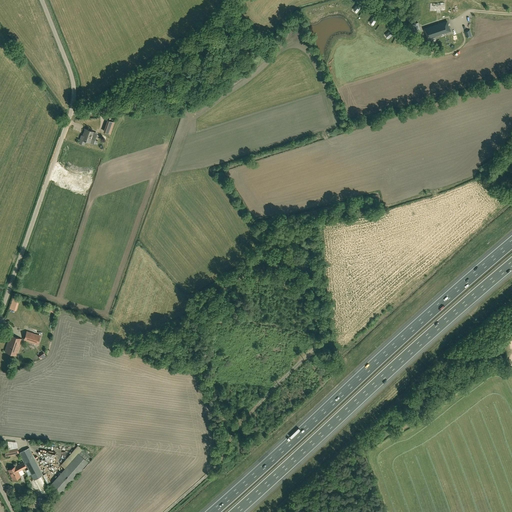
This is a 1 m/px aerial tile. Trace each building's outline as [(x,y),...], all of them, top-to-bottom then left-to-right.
[(449,28),(448,24),(447,21),(442,23),(442,12),(447,12),(447,4),(431,4),(431,5),(427,5),(427,11),(431,11),(431,12),(438,12),(438,24),(424,29),(425,32),(426,35),(427,38),(450,31),(449,28)] [(418,23),(413,24),(413,25),(416,33),(421,31),(418,23)] [(94,144),(95,140),(91,139),(94,132),(85,129),(83,136),(82,135),(81,139),(94,144)] [(37,345),(40,336),(26,331),(23,340),(37,345)] [(21,339),(15,337),(10,335),(5,351),(16,355),(21,339)] [(49,487),(59,496),(92,458),(86,453),(88,451),(86,450),(85,451),(78,445),(61,464),(65,468),(49,487)] [(29,448),(20,453),(34,479),(43,475),(29,448)] [(15,466),(8,470),(13,480),(20,476),(18,471),(26,467),(24,462),(15,467),(15,466)] [(287,474),(290,476),(297,469),(294,467),(287,474)] [(44,503),(41,498),(32,503),(35,508),(44,503)]
